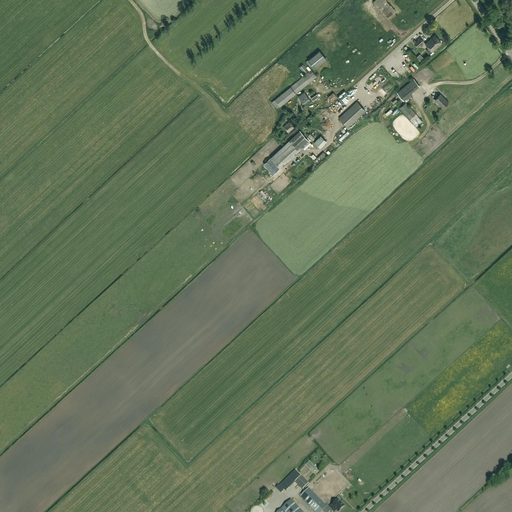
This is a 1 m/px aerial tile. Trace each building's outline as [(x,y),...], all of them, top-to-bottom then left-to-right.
[(378,0),(391,15),(400,7),(393,0),(378,0)] [(435,35),(425,44),(432,51),(442,43),(435,35)] [(421,38),(414,44),(417,47),(424,41),(421,38)] [(314,68),(326,59),(320,51),(306,62),(310,66),(312,65),(314,68)] [(305,75),(271,102),(277,109),(317,77),(311,70),(309,72),(303,64),(299,67),(305,75)] [(417,82),(422,77),(427,82),(430,79),(423,71),(414,78),(417,82)] [(414,79),(397,93),(404,101),(413,94),(412,92),(420,86),(414,79)] [(298,97),(303,105),(310,100),(304,92),(298,97)] [(334,92),(328,97),(331,102),(337,97),(334,92)] [(440,95),(435,100),(443,108),(448,103),(440,95)] [(375,109),(383,102),(378,97),(371,104),(375,109)] [(339,119),(348,128),(366,111),(357,101),(339,118),(339,119)] [(406,102),(400,108),(416,127),(422,121),(406,102)] [(290,122),(284,127),(288,132),(294,127),(290,122)] [(280,168),(310,141),(300,131),(270,158),(280,168)] [(327,142),(321,136),(314,143),(320,149),(327,142)] [(279,169),(270,158),(263,164),(273,174),(279,169)] [(247,186),(231,200),(238,208),(254,193),(247,186)] [(278,485),(275,488),(280,493),(283,490),(285,492),(301,476),(295,470),(279,486),(278,485)] [(301,475),(301,476),(302,477),(296,482),(302,488),(308,483),(301,475)] [(342,495),(346,499),(356,488),(352,484),(342,495)] [(300,497),(314,511),(320,511),(326,506),(309,488),(300,497)] [(302,511),(291,500),(277,511),(302,511)] [(338,511),(344,506),(340,502),(337,504),(335,502),(331,505),(332,506),(329,508),(333,511),(334,511),(336,510),(337,511),(338,511)]
